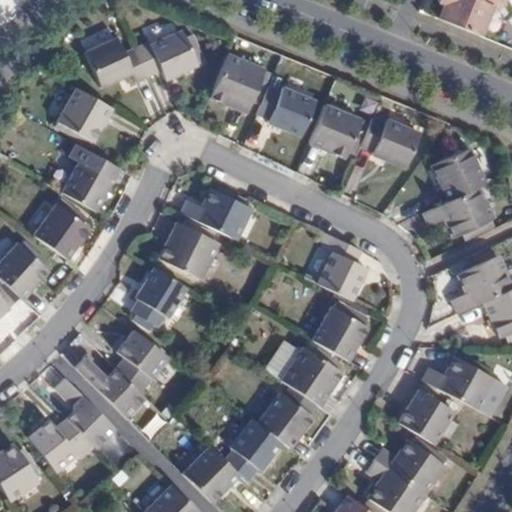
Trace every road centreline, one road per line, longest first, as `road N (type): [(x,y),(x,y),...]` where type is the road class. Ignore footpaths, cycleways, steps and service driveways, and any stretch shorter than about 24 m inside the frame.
road 1 (residential): [(286,511),(389,359),(406,325),(412,285),(394,246),(199,146),(173,146),(105,266),(41,347),(0,383)]
road 2 (residential): [(266,0),(511,97)]
